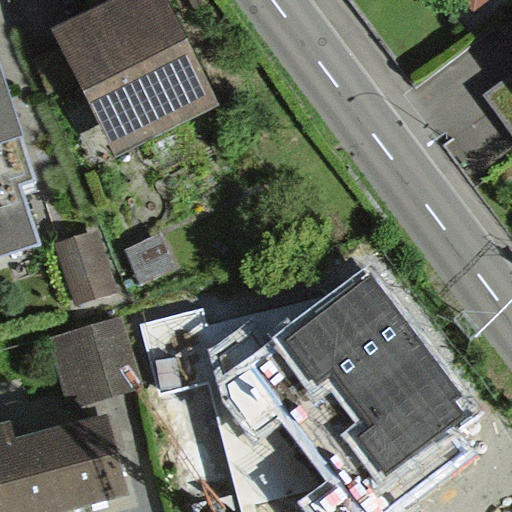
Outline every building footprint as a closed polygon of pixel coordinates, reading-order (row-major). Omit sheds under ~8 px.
[(154,0),(116,0),(50,31),(109,156),(207,110),(154,0)] [(511,77),(483,100),(511,137),(511,77)] [(0,100),(0,255),(30,245),(11,186),(26,181),(0,100)] [(85,231),(45,244),(67,310),(107,297),(85,231)] [(351,288),(197,328),(224,430),(295,411),(301,433),(383,411),(351,288)] [(116,319),(43,338),(62,408),(134,389),(116,319)] [(0,422),(0,511),(49,511),(118,495),(97,412),(3,436),(0,422)]
